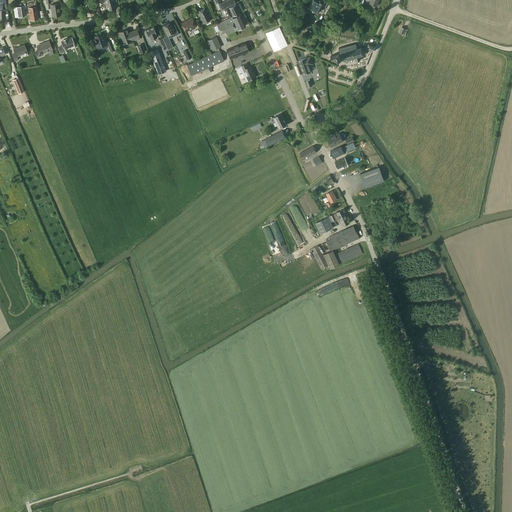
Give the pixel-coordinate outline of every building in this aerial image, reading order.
[(100,0),(102,7),(107,5),(108,10),(115,8),(114,2),(117,1),(116,0),(100,0)] [(220,9),(221,10),(235,3),(233,0),(228,0),(220,4),(217,5),(219,10),(220,9)] [(324,0),(324,1),(321,0),(319,0),(319,1),(317,0),(304,0),(303,2),(309,5),(308,7),(312,9),(312,10),(314,11),(314,10),(318,13),(322,5),(325,7),(328,2),(324,0)] [(38,18),(37,6),(36,2),(27,3),(28,8),(30,20),(38,18)] [(52,17),(61,15),(59,3),(51,5),(52,17)] [(232,16),(240,13),(236,4),(225,9),(228,16),(232,14),(232,16)] [(24,6),(13,7),(14,17),(25,16),(24,6)] [(202,24),(210,20),(205,9),(198,12),(201,18),(199,19),(202,24)] [(237,29),(245,26),(240,14),(232,18),(231,17),(217,24),(221,33),(225,31),(226,35),(237,30),(237,29)] [(192,18),(181,23),(183,26),(182,27),(183,29),(184,29),(185,32),(189,30),(189,31),(191,31),(192,31),(193,29),(193,28),(196,27),(192,18)] [(169,39),(179,34),(174,24),(171,26),(170,23),(163,26),(167,36),(169,39)] [(154,27),(145,30),(148,36),(149,36),(151,40),(157,38),(155,33),(156,33),(154,27)] [(135,41),(140,39),(137,30),(129,33),(127,29),(119,32),(124,44),(135,40),(135,41)] [(98,48),(107,44),(110,51),(115,50),(111,40),(106,42),(103,33),(95,36),(98,42),(96,43),(98,48)] [(173,47),(169,39),(167,36),(162,38),(168,50),(173,47)] [(212,39),(206,41),(211,52),(221,47),(216,37),(212,39)] [(65,49),(75,45),(72,38),(61,42),(63,46),(58,47),(61,53),(65,51),(65,49)] [(41,54),(52,50),(49,41),(37,45),(39,50),(36,52),(38,58),(42,56),(41,54)] [(230,60),(235,58),(249,52),(245,43),(226,50),(230,60)] [(361,46),(361,47),(357,48),(357,44),(356,43),(356,44),(351,45),(351,44),(350,44),(351,45),(347,46),(347,45),(347,46),(343,47),(343,46),(342,47),(343,47),(339,48),(338,48),(339,49),(340,53),(338,53),(338,54),(331,56),(332,61),(338,59),(340,59),(340,60),(341,60),(342,60),(342,61),(343,61),(343,60),(346,59),(347,60),(347,59),(350,58),(351,59),(352,59),(351,58),(354,57),(355,58),(356,62),(361,61),(359,57),(360,57),(360,56),(363,55),(363,56),(364,55),(363,55),(364,52),(365,53),(365,52),(364,49),(365,48),(364,48),(361,47),(361,46)] [(366,49),(373,52),(375,46),(369,43),(366,49)] [(17,57),(28,52),(25,44),(14,49),(15,53),(12,55),(15,61),(18,60),(17,57)] [(145,51),(142,44),(137,46),(140,53),(145,51)] [(166,71),(157,49),(149,52),(158,74),(166,71)] [(183,51),(187,60),(192,57),(188,49),(183,51)] [(191,76),(224,61),(219,51),(186,65),(191,76)] [(309,66),(313,64),(311,57),(306,58),(299,60),(304,74),(311,72),(309,66)] [(247,63),(240,67),(243,73),(246,81),(248,81),(256,77),(251,66),(249,67),(247,63)] [(275,127),(277,126),(279,129),(287,125),(281,114),(273,118),(275,122),(273,123),(275,127)] [(269,145),(286,136),(282,130),(266,139),(269,145)] [(340,134),(328,139),(331,147),(343,141),(340,134)] [(303,159),(317,152),(313,146),(300,153),(303,159)] [(334,158),(345,153),(341,146),(330,151),(334,158)] [(317,166),(323,163),(319,156),(313,159),(317,166)] [(338,169),(348,164),(345,158),(335,162),(338,169)] [(365,188),(384,181),(379,167),(360,174),(365,188)] [(327,198),(329,202),(327,203),(329,207),(332,205),(331,203),(337,200),(332,191),(326,194),(328,198),(327,198)] [(349,223),(343,210),(337,212),(330,216),(333,221),(340,218),(343,226),(349,223)] [(328,216),(315,223),(320,233),(333,227),(328,216)] [(326,241),(331,252),(324,255),(318,245),(311,249),(321,269),(328,265),(330,269),(363,254),(358,244),(335,254),(333,251),(359,238),(354,225),(330,236),(331,239),(326,241)] [(348,279),(328,286),(329,290),(327,291),(327,292),(349,284),(348,279)]
